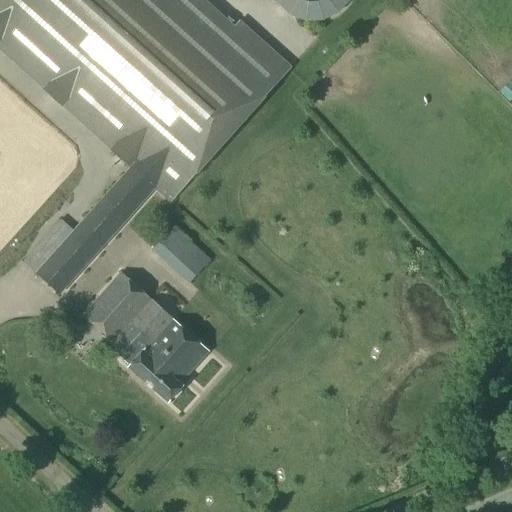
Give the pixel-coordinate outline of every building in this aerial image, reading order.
[(231,28),(199,0),(0,0),(0,50),(43,89),(42,91),(59,106),(61,105),(110,149),(109,150),(127,166),(128,164),(130,166),(34,274),(58,295),(154,187),(169,201),(286,68),(236,23),(231,28)] [(272,0),(273,1),(277,7),(283,14),(291,19),(298,22),(305,24),(312,24),(319,23),(327,21),(336,16),(341,11),(345,6),(347,0),(272,0)] [(188,285),(210,261),(174,228),(152,251),(188,285)] [(130,366),(171,319),(120,274),(84,314),(114,341),(108,347),(130,366)] [(171,319),(130,366),(128,368),(167,403),(182,387),(178,384),(207,351),(171,319)]
